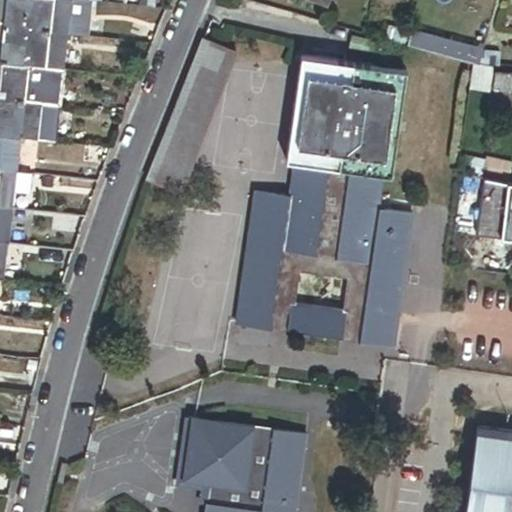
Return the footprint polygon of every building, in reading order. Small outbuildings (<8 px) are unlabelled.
[(29,0),(0,0),(0,28),(26,31),(29,0)] [(71,0),(29,0),(26,31),(67,35),(71,0)] [(89,1),(81,0),(71,0),(67,35),(85,37),(89,1)] [(389,24),(386,39),(407,44),(410,30),(389,24)] [(22,67),(26,31),(0,28),(0,64),(3,65),(22,67)] [(63,72),(67,35),(26,31),(22,67),(63,72)] [(239,53),(204,39),(148,181),(183,195),(239,53)] [(437,39),(433,54),(473,65),(477,51),(437,39)] [(293,164),(382,176),(390,178),(405,72),(301,57),(286,163),(293,164)] [(63,72),(22,67),(3,65),(0,91),(0,100),(41,105),(60,107),(63,72)] [(473,65),(469,89),(490,92),(494,68),(473,65)] [(511,92),(511,74),(494,73),(493,91),(511,92)] [(37,141),(41,105),(0,100),(0,136),(19,139),(37,141)] [(60,107),(41,105),(37,141),(56,143),(60,107)] [(19,139),(0,136),(0,172),(16,174),(19,139)] [(482,175),(508,180),(510,166),(486,161),(474,158),(464,155),(461,170),(482,175)] [(358,336),(357,342),(392,347),(411,216),(377,211),(382,176),(293,164),(288,198),(255,193),(236,324),(272,329),(273,324),(289,326),(288,332),(341,340),(342,334),(358,336)] [(14,194),(16,174),(0,172),(0,208),(12,210),(14,194)] [(30,175),(16,174),(14,194),(28,195),(30,175)] [(511,184),(482,179),(475,231),(511,236),(511,184)] [(11,211),(9,226),(27,228),(29,213),(11,211)] [(3,307),(1,318),(15,319),(16,308),(3,307)] [(293,511),(304,436),(192,421),(184,481),(209,485),(205,511),(293,511)] [(511,511),(511,431),(477,426),(464,511),(511,511)] [(63,485),(66,466),(62,465),(58,484),(63,485)]
